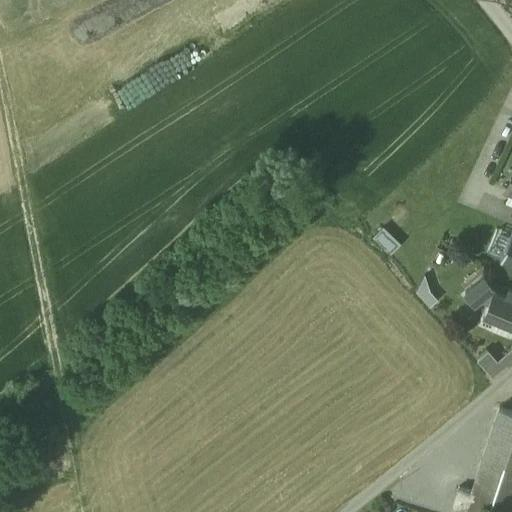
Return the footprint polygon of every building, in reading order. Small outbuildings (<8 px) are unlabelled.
[(376,228),(392,239),(398,231),(382,220),(376,228)] [(511,224),(501,251),(511,255),(511,224)] [(485,270),(466,286),(476,297),(481,293),(493,284),(495,282),(485,270)] [(507,290),(495,285),(490,297),(485,308),(497,313),(494,321),(509,327),(511,320),(511,282),(510,282),(507,290)] [(493,284),(481,293),(490,297),(495,285),(493,284)] [(473,487),(466,506),(482,511),(510,511),(511,507),(511,405),(501,402),(473,487)] [(473,487),(460,482),(454,502),(466,506),(473,487)]
